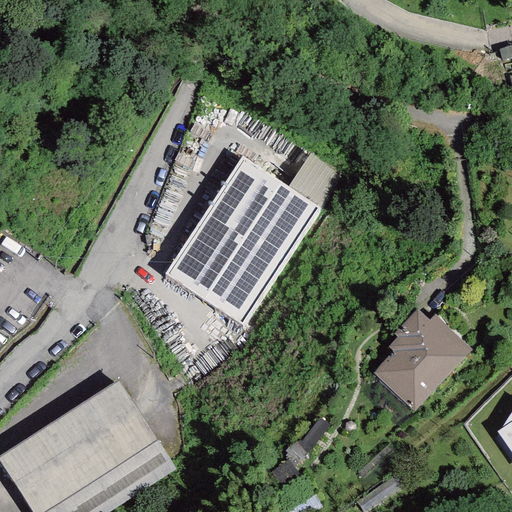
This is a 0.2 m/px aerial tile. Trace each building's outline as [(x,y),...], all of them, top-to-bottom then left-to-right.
[(241,325),(316,212),(244,165),(169,278),(241,325)] [(413,408),(461,358),(417,316),(399,336),(403,340),(394,349),(399,354),(379,375),(413,408)] [(33,511),(40,511),(149,440),(117,391),(3,465),(33,511)] [(511,409),(497,431),(511,458),(511,409)] [(311,451),(329,426),(320,419),(302,444),(311,451)] [(283,490),(301,477),(289,460),(271,472),(283,490)] [(362,511),(368,511),(405,484),(396,472),(356,503),(362,511)] [(307,511),(320,506),(315,497),(287,511),(307,511)]
